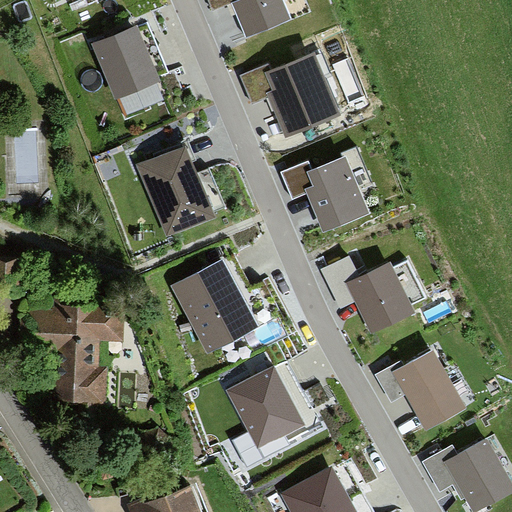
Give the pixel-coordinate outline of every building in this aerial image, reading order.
[(286,0),(208,0),(212,8),(230,0),(233,6),(245,33),(292,13),(286,0)] [(162,77),(137,21),(110,32),(92,39),(115,95),(162,77)] [(343,106),(315,43),(272,62),(270,58),(240,71),(253,101),(269,94),(274,106),(285,131),(343,106)] [(136,157),(168,229),(216,208),(185,136),(136,157)] [(371,205),(346,148),(311,163),(308,156),(281,167),(292,194),(307,187),(315,206),(323,225),(371,205)] [(259,315),(225,253),(174,280),(208,343),(259,315)] [(396,262),(392,254),(347,278),(357,295),(375,328),(416,305),(412,299),(426,291),(407,257),(396,262)] [(266,322),(279,316),(287,337),(311,327),(287,271),(250,286),(266,322)] [(56,309),(31,309),(30,345),(57,346),(56,395),(87,396),(87,401),(108,401),(109,364),(101,364),(101,338),(123,338),(123,298),(56,296),(56,309)] [(467,401),(433,343),(405,359),(402,354),(374,370),(391,399),(406,390),(426,425),(467,401)] [(308,416),(276,359),(226,387),(264,455),(291,440),(285,429),(308,416)] [(511,483),(511,472),(488,433),(459,451),(453,441),(424,459),(441,487),(457,477),(459,481),(474,506),(511,483)] [(335,467),(332,463),(282,492),(294,511),(377,511),(363,488),(347,460),(335,467)] [(205,511),(190,475),(129,501),(133,511),(205,511)]
